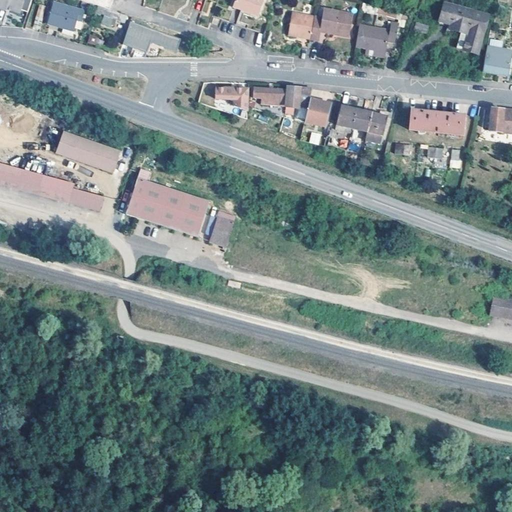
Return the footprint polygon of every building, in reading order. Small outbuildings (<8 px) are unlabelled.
[(0,0),(0,7),(5,9),(6,7),(6,6),(11,7),(11,9),(17,11),(19,10),(20,8),(27,11),(29,0),(0,0)] [(261,0),(233,0),(232,6),(257,14),(261,0)] [(450,24),(476,27),(484,27),(487,14),(444,2),(439,20),(451,23),(450,24)] [(79,10),(52,3),(47,24),(74,32),(77,20),(81,21),(82,14),(78,13),(79,10)] [(314,14),(310,35),(318,37),(320,28),(334,30),(335,28),(349,30),(353,11),(323,6),(321,15),(314,14)] [(288,31),(310,35),(314,14),(292,10),(288,31)] [(220,18),(210,14),(208,21),(218,25),(220,18)] [(101,23),(113,27),(116,19),(104,15),(101,23)] [(398,21),(390,20),(388,29),(358,23),(354,45),(384,51),(386,40),(394,42),(398,21)] [(177,51),(181,38),(129,22),(122,44),(147,52),(149,43),(177,51)] [(426,32),(428,25),(416,22),(414,29),(426,32)] [(471,51),(476,27),(450,24),(449,28),(460,31),(457,47),(471,51)] [(476,27),(471,51),(478,53),(484,27),(476,27)] [(90,34),(87,42),(98,46),(100,37),(90,34)] [(511,57),(511,50),(489,45),(484,70),(506,75),(509,75),(511,57)] [(304,115),(309,98),(311,88),(299,87),(287,86),(287,88),(284,109),(304,115)] [(224,88),(215,89),(215,100),(234,99),(234,106),(248,110),(247,87),(224,88)] [(284,109),(287,88),(265,87),(253,87),(252,97),(261,98),(260,103),(284,109)] [(309,98),(304,115),(303,121),(324,126),(330,103),(309,98)] [(335,124),(351,128),(355,109),(340,105),(335,124)] [(499,132),(502,109),(493,108),(491,108),(491,113),(490,118),(486,118),(485,128),(489,129),(489,130),(499,132)] [(351,128),(366,131),(371,112),(355,109),(351,128)] [(464,115),(410,109),(408,130),(462,135),(464,115)] [(511,110),(502,109),(499,132),(511,133),(511,110)] [(373,133),(377,134),(382,135),(386,116),(371,112),(366,131),(373,133)] [(371,141),(373,133),(366,131),(364,139),(371,141)] [(311,132),(309,143),(319,145),(322,134),(311,132)] [(382,135),(377,134),(375,142),(386,145),(388,136),(382,135)] [(116,156),(60,137),(53,158),(110,177),(116,156)] [(409,145),(394,143),(393,153),(409,155),(409,145)] [(442,148),(427,146),(426,156),(441,158),(442,148)] [(459,149),(451,149),(450,159),(457,160),(459,149)] [(0,163),(0,169),(73,189),(74,184),(0,163)] [(0,169),(0,184),(99,212),(104,197),(73,189),(0,169)] [(206,202),(133,179),(122,215),(194,238),(206,202)] [(230,223),(214,218),(206,242),(222,247),(230,223)] [(511,302),(492,299),(489,317),(511,320),(511,302)]
